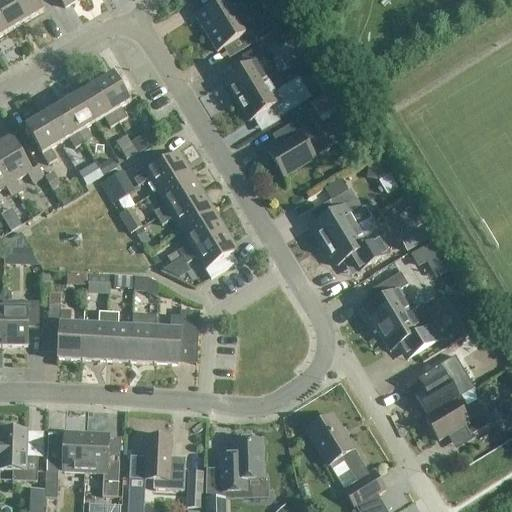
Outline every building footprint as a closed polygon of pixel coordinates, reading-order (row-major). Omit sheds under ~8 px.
[(0,22),(8,35),(25,25),(10,0),(1,0),(0,1),(0,22)] [(34,0),(10,0),(25,25),(43,14),(34,0)] [(57,0),(64,11),(82,0),(57,0)] [(194,18),(205,37),(244,13),(238,5),(228,11),(222,1),(194,18)] [(249,22),(244,13),(205,37),(217,55),(245,38),(239,28),(249,22)] [(276,33),(277,32),(271,22),(248,36),(254,46),(276,33)] [(296,36),(290,24),(277,32),(276,33),(283,43),(296,36)] [(224,83),(237,104),(267,85),(261,74),(273,67),(261,47),(241,60),(247,69),(224,83)] [(333,71),(344,88),(355,80),(344,64),(333,71)] [(313,79),(323,97),(334,91),(323,73),(313,79)] [(113,77),(95,87),(118,126),(127,121),(121,110),(130,105),(113,77)] [(278,120),(298,108),(305,103),(307,98),(300,86),(294,83),(286,89),(274,96),(267,85),(237,104),(249,124),(272,111),(278,120)] [(95,87),(78,98),(94,126),(103,121),(110,131),(118,126),(95,87)] [(314,105),(320,115),(334,107),(327,97),(314,105)] [(78,98),(60,108),(83,147),(92,141),(85,131),(94,126),(78,98)] [(60,108),(43,119),(59,147),(68,141),(74,152),(83,147),(60,108)] [(283,180),(314,161),(329,152),(307,117),(272,138),(279,151),(269,157),(283,180)] [(43,119),(25,129),(48,168),(57,162),(50,152),(59,147),(43,119)] [(345,130),(349,140),(367,134),(363,123),(345,130)] [(138,158),(154,148),(145,133),(129,142),(138,158)] [(11,138),(0,144),(0,169),(16,196),(22,193),(17,183),(27,177),(32,186),(44,180),(38,170),(32,173),(11,138)] [(126,139),(114,145),(125,162),(136,156),(126,139)] [(149,182),(157,195),(190,175),(178,155),(133,182),(137,189),(149,182)] [(385,162),(390,174),(403,168),(398,156),(385,162)] [(110,161),(97,169),(102,179),(116,170),(110,161)] [(87,190),(103,180),(94,166),(78,176),(87,190)] [(410,166),(398,174),(406,185),(418,177),(410,166)] [(0,169),(0,205),(0,204),(0,193),(5,190),(11,199),(16,196),(0,169)] [(121,174),(99,186),(112,207),(134,194),(121,174)] [(153,215),(157,222),(202,194),(190,175),(157,195),(165,208),(153,215)] [(312,228),(325,249),(371,221),(365,211),(363,211),(361,212),(349,192),(329,205),(335,215),(312,228)] [(173,221),(181,234),(214,214),(202,194),(157,222),(161,228),(173,221)] [(119,218),(118,218),(118,219),(130,237),(134,235),(143,229),(131,211),(119,218)] [(181,234),(188,247),(167,260),(171,267),(182,260),(226,233),(214,214),(181,234)] [(16,220),(6,227),(10,235),(21,228),(16,220)] [(362,241),(356,231),(372,221),(371,221),(325,249),(337,269),(360,256),(366,266),(386,253),(374,234),(362,241)] [(226,233),(182,260),(186,267),(197,260),(210,282),(237,266),(231,257),(238,253),(226,233)] [(364,313),(377,334),(411,314),(399,294),(407,288),(400,276),(374,292),(381,303),(364,313)] [(86,277),(67,277),(67,288),(86,288),(86,277)] [(104,278),(89,278),(89,297),(104,297),(104,278)] [(134,290),(134,279),(114,278),(113,292),(134,293),(134,290)] [(144,279),(134,279),(134,290),(143,290),(144,279)] [(469,296),(483,324),(503,314),(489,287),(469,296)] [(452,306),(466,330),(479,322),(465,298),(452,306)] [(2,306),(2,313),(2,350),(27,350),(27,331),(38,331),(39,306),(2,306)] [(59,333),(57,362),(82,364),(84,329),(70,328),(71,314),(60,313),(60,308),(48,308),(47,332),(59,333)] [(411,314),(377,334),(389,355),(406,345),(413,355),(436,341),(430,330),(432,326),(421,308),(411,314)] [(180,314),(180,320),(170,319),(169,333),(156,332),(154,368),(178,369),(179,346),(197,347),(199,315),(180,314)] [(82,364),(106,365),(108,316),(98,315),(98,329),(84,329),(82,364)] [(106,365),(130,366),(132,331),(118,330),(118,316),(108,316),(106,365)] [(132,317),(132,331),(130,366),(154,368),(156,332),(155,332),(156,319),(132,317)] [(440,383),(415,397),(428,419),(428,420),(462,399),(474,392),(468,384),(454,360),(434,372),(440,383)] [(428,419),(425,421),(438,444),(463,429),(469,439),(490,427),(476,403),(467,408),(462,399),(428,420),(428,419)] [(490,417),(501,433),(511,426),(511,408),(510,404),(490,417)] [(374,476),(368,480),(352,454),(354,453),(332,418),(306,434),(328,469),(342,460),(358,486),(344,495),(354,511),(385,493),(374,476)] [(26,434),(0,433),(0,473),(12,474),(12,485),(37,485),(37,460),(25,460),(26,434)] [(62,476),(84,477),(86,437),(64,436),(62,476)] [(86,437),(84,477),(103,478),(102,500),(105,500),(117,501),(119,473),(119,465),(107,464),(108,438),(86,437)] [(145,440),(143,483),(153,483),(153,493),(183,494),(185,460),(171,460),(171,441),(145,440)] [(219,472),(220,496),(247,495),(247,483),(263,483),(262,443),(232,444),(233,472),(219,472)] [(45,473),(44,502),(57,502),(58,474),(45,473)] [(188,475),(186,511),(202,511),(203,476),(188,475)] [(204,501),(204,511),(225,511),(226,500),(204,501)] [(297,511),(316,511),(318,510),(308,501),(297,511)]
